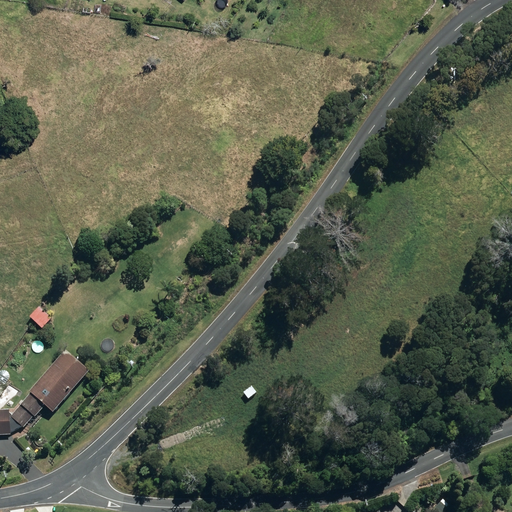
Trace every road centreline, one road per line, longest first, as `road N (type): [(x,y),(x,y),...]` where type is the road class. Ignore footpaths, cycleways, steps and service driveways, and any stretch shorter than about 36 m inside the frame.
road 1 (residential): [(499,0),(412,75),(232,317),(68,475)]
road 2 (residential): [(511,431),(323,497),(151,507),(101,497),(68,475)]
